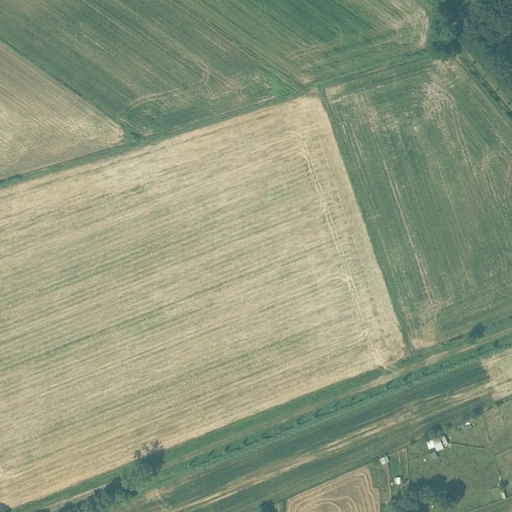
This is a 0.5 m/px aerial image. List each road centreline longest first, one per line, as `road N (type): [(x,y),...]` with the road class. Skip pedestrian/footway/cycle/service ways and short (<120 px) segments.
road 1 (track): [(46,511),(511,329)]
road 2 (track): [(511,108),(459,46),(503,0)]
